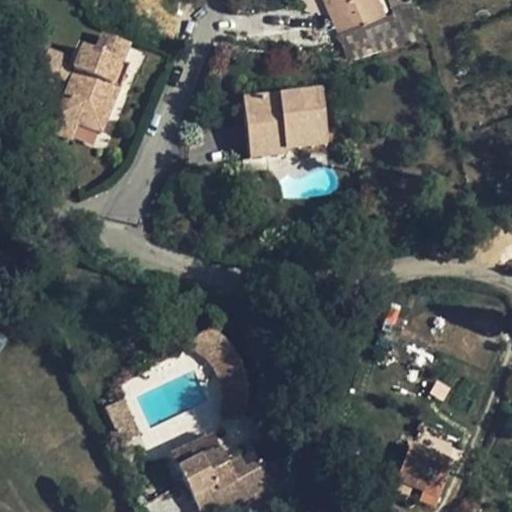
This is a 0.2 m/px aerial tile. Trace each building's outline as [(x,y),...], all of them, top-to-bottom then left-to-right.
[(366,16),(387,7),(384,0),(332,0),(341,20),(364,10),(366,16)] [(354,58),(427,35),(416,0),(389,0),(393,12),(341,33),(350,57),(354,58)] [(82,47),(73,68),(72,72),(73,73),(68,83),(55,116),(57,117),(51,131),(69,139),(75,124),(99,134),(127,67),(121,64),(128,46),(100,35),(93,52),(82,47)] [(54,85),(57,79),(64,64),(66,58),(47,50),(35,77),(54,85)] [(73,68),(64,64),(57,79),(68,83),(73,73),(72,72),(73,68)] [(324,145),(318,94),(276,100),(275,97),(241,101),(248,158),(283,155),(283,149),(324,145)] [(194,338),(189,346),(191,349),(206,358),(215,367),(218,377),(221,388),(222,399),(221,414),(229,416),(237,415),(242,412),(246,406),(247,401),(247,391),(246,379),(241,368),(231,350),(224,341),(211,333),(204,334),(194,338)] [(292,452),(277,427),(258,436),(267,456),(269,455),(274,463),(280,460),(292,452)] [(176,468),(178,468),(218,449),(221,448),(213,433),(169,454),(176,468)] [(415,435),(411,446),(450,460),(454,450),(415,435)] [(433,504),(450,460),(411,446),(399,480),(400,481),(414,486),(425,491),(422,500),(433,504)] [(231,473),(226,464),(218,449),(178,468),(200,511),(202,511),(222,502),(225,509),(271,485),(259,459),(245,467),(231,473)] [(267,456),(259,459),(271,485),(287,476),(280,460),(274,463),(269,455),(267,456)] [(240,457),(226,464),(231,473),(245,467),(240,457)] [(411,494),(414,486),(400,481),(397,489),(411,494)]
